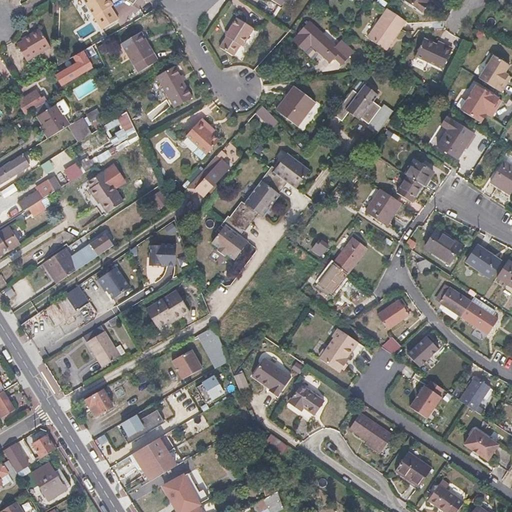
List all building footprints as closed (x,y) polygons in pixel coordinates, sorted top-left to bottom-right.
[(84,0),(103,31),(120,21),(112,8),(114,6),(110,0),(84,0)] [(404,0),(419,10),(419,9),(421,10),(425,3),(424,3),(425,0),(404,0)] [(403,22),(383,10),(366,40),(385,52),(403,22)] [(237,17),(226,36),(228,37),(221,47),(237,56),(243,46),(245,47),(256,28),(237,17)] [(299,35),(300,36),(294,42),(306,53),(312,46),(331,64),(342,51),(311,22),(299,35)] [(142,31),(140,32),(149,46),(151,45),(142,31)] [(140,32),(118,45),(135,74),(160,59),(151,45),(149,46),(140,32)] [(50,47),(41,33),(33,38),(32,36),(17,45),(27,62),(50,47)] [(436,44),(423,38),(414,55),(442,69),(452,48),(444,45),(443,48),(436,44)] [(485,63),(488,64),(478,79),(501,93),(508,82),(505,80),(508,75),(504,73),(510,65),(492,53),(485,63)] [(78,55),(57,69),(56,82),(67,75),(69,78),(86,68),(78,55)] [(177,71),(159,82),(177,112),(195,101),(177,71)] [(501,101),(476,85),(460,111),(480,123),(486,114),(488,116),(491,111),(494,113),(501,101)] [(357,96),(352,92),(333,116),(342,123),(348,115),(350,112),(360,120),(365,123),(377,108),(372,104),(378,96),(364,86),(357,96)] [(287,99),(285,97),(275,110),(297,126),(315,101),(296,87),(287,99)] [(31,93),(17,101),(20,107),(25,114),(43,102),(40,97),(35,100),(31,93)] [(64,100),(57,104),(63,116),(69,112),(70,109),(64,100)] [(12,111),(20,107),(17,101),(9,106),(12,111)] [(38,116),(43,126),(41,127),(47,138),(49,137),(69,125),(63,116),(57,104),(38,116)] [(262,106),(256,113),(273,129),(278,123),(262,106)] [(380,110),(377,108),(365,123),(368,126),(380,110)] [(101,118),(98,111),(87,115),(90,123),(101,118)] [(350,112),(348,115),(358,122),(360,120),(350,112)] [(456,160),(473,134),(446,117),(441,126),(447,130),(436,148),(456,160)] [(201,120),(186,138),(206,155),(219,141),(213,135),(206,130),(209,127),(201,120)] [(69,129),(77,142),(90,135),(82,121),(69,129)] [(209,127),(206,130),(213,135),(215,133),(209,127)] [(0,182),(6,178),(27,165),(21,154),(0,166),(0,182)] [(290,156),(287,154),(280,163),(283,165),(290,156)] [(283,165),(280,163),(274,171),(271,169),(263,180),(277,191),(285,181),(296,189),(309,170),(290,156),(283,165)] [(413,160),(405,174),(408,176),(423,185),(425,186),(433,172),(413,160)] [(511,190),(511,165),(503,160),(490,181),(510,194),(511,190)] [(216,166),(211,162),(186,189),(191,194),(195,189),(203,197),(219,179),(211,172),(216,166)] [(76,164),(63,172),(68,180),(80,172),(76,164)] [(108,179),(114,190),(125,183),(115,166),(102,174),(106,180),(108,179)] [(88,182),(92,188),(88,191),(94,200),(97,199),(100,204),(106,214),(123,203),(114,190),(108,179),(106,180),(102,174),(88,182)] [(423,185),(408,176),(397,193),(412,202),(423,185)] [(52,193),(53,177),(34,188),(36,191),(18,203),(23,211),(28,208),(40,200),(47,196),(52,193)] [(0,182),(0,189),(10,184),(6,178),(0,182)] [(277,191),(263,180),(244,204),(242,203),(236,210),(251,222),(260,210),(264,213),(271,204),(273,205),(277,199),(277,197),(279,193),(277,191)] [(401,203),(381,190),(366,213),(387,226),(401,203)] [(40,200),(45,208),(52,204),(47,196),(40,200)] [(46,209),(45,208),(40,200),(28,208),(33,217),(46,209)] [(224,223),(227,225),(214,243),(232,257),(239,248),(242,250),(249,241),(241,236),(238,234),(243,228),(245,230),(251,222),(236,210),(231,217),(230,216),(224,223)] [(8,227),(0,231),(0,237),(8,251),(19,244),(8,227)] [(437,230),(426,248),(450,264),(462,246),(437,230)] [(359,242),(352,237),(333,262),(347,273),(364,251),(357,245),(359,242)] [(317,242),(312,248),(321,255),(329,245),(327,244),(322,240),(319,244),(317,242)] [(359,242),(357,245),(364,251),(367,248),(359,242)] [(161,245),(151,244),(150,264),(162,265),(162,264),(175,265),(176,244),(161,243),(161,245)] [(477,247),(467,262),(491,278),(501,261),(489,253),(488,255),(477,247)] [(63,250),(41,264),(55,286),(96,258),(89,248),(70,261),(63,250)] [(242,250),(239,248),(232,257),(235,259),(242,250)] [(422,256),(413,260),(417,270),(431,263),(422,256)] [(511,262),(509,260),(498,277),(511,285),(511,262)] [(347,273),(333,262),(317,283),(331,294),(347,273)] [(111,271),(93,284),(98,291),(99,289),(103,294),(109,303),(126,292),(111,271)] [(449,286),(444,283),(434,298),(439,302),(449,286)] [(449,286),(439,302),(461,316),(471,301),(449,286)] [(75,289),(48,307),(48,323),(52,329),(86,305),(75,289)] [(188,311),(175,290),(145,309),(156,327),(166,321),(173,317),(174,320),(188,311)] [(399,299),(376,314),(387,329),(409,313),(399,299)] [(471,301),(461,316),(488,334),(498,319),(492,315),(495,310),(483,303),(481,305),(475,300),(473,302),(471,301)] [(102,325),(85,336),(105,367),(123,355),(107,330),(105,331),(102,325)] [(215,325),(198,335),(216,370),(230,363),(227,356),(226,355),(225,353),(225,351),(215,325)] [(326,348),(323,349),(319,354),(320,357),(320,358),(339,371),(344,363),(343,362),(345,358),(351,349),(352,350),(357,342),(337,328),(332,336),(334,338),(326,348)] [(439,349),(426,336),(407,354),(419,367),(439,349)] [(400,346),(391,337),(381,346),(392,354),(400,346)] [(192,349),(173,360),(183,379),(203,367),(192,349)] [(290,378),(262,361),(251,379),(261,385),(263,383),(272,388),(270,391),(269,393),(277,398),(290,378)] [(235,372),(234,374),(239,388),(247,384),(240,366),(235,372)] [(206,404),(225,393),(216,377),(197,388),(206,404)] [(490,388),(476,378),(460,400),(465,404),(468,406),(471,401),(478,406),(490,388)] [(426,387),(424,385),(409,407),(426,419),(441,397),(438,395),(443,389),(430,380),(426,387)] [(263,383),(261,385),(270,391),(272,388),(263,383)] [(322,404),(298,388),(286,405),(299,414),(302,409),(313,417),(322,404)] [(103,389),(85,399),(95,417),(114,407),(103,389)] [(0,392),(0,415),(1,417),(13,409),(2,391),(0,392)] [(139,422),(136,416),(122,424),(125,429),(121,432),(128,445),(165,424),(158,411),(139,422)] [(358,414),(349,429),(381,450),(391,435),(358,414)] [(498,444),(474,428),(463,444),(487,460),(498,444)] [(161,475),(183,462),(167,434),(132,455),(147,483),(161,475)] [(46,437),(32,444),(39,458),(53,450),(46,437)] [(15,471),(16,473),(28,466),(15,444),(3,451),(8,460),(15,471)] [(432,468),(407,451),(395,470),(419,486),(432,468)] [(222,452),(217,456),(224,467),(226,470),(232,467),(222,452)] [(0,479),(15,471),(8,460),(0,464),(0,486),(3,484),(0,479)] [(51,462),(32,474),(48,500),(67,488),(51,462)] [(188,472),(163,486),(169,496),(175,493),(180,501),(198,490),(194,484),(188,487),(187,484),(192,480),(188,472)] [(165,481),(161,475),(147,483),(138,489),(142,496),(157,487),(156,486),(165,481)] [(448,511),(458,498),(440,485),(429,499),(446,511),(448,511)] [(180,501),(185,510),(180,511),(204,511),(201,506),(194,510),(191,505),(197,501),(199,503),(208,497),(202,487),(198,490),(180,501)] [(272,495),(275,502),(260,511),(261,511),(276,511),(283,508),(278,492),(272,495)] [(21,511),(16,502),(0,511),(21,511)]
